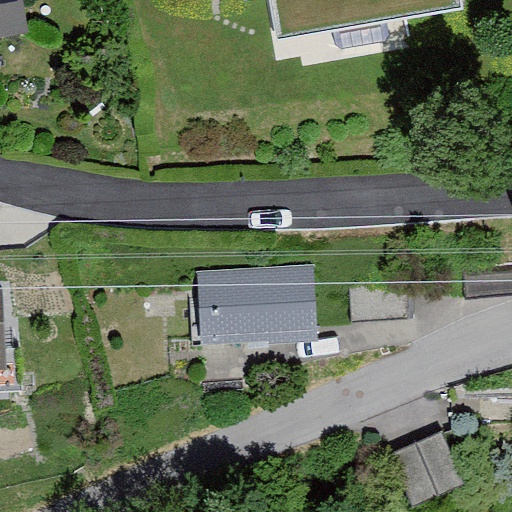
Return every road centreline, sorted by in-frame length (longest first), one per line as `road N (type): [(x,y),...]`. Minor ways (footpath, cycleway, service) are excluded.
road 1 (residential): [(511,200),(315,215),(113,210),(0,182)]
road 2 (residential): [(90,511),(511,340)]
